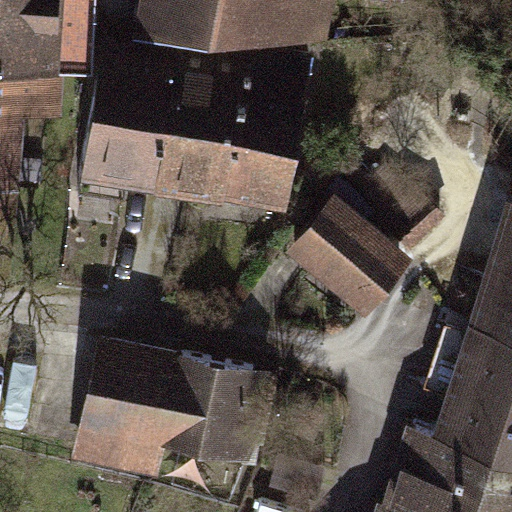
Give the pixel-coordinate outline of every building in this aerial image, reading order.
[(0,0),(0,39),(86,44),(88,0),(0,0)] [(167,0),(161,31),(316,35),(323,0),(167,0)] [(244,72),(183,61),(162,173),(286,190),(311,51),(279,47),(277,62),(247,56),(244,72)] [(130,167),(162,173),(183,61),(183,55),(148,50),(147,58),(105,51),(73,216),(121,221),(130,167)] [(0,180),(12,182),(43,185),(45,157),(15,155),(18,106),(48,108),(50,66),(0,62),(0,180)] [(340,168),(323,156),(303,184),(320,196),(340,168)] [(443,211),(406,178),(376,212),(413,244),(443,211)] [(12,182),(0,180),(0,268),(2,268),(12,182)] [(403,253),(335,195),(299,237),(367,295),(403,253)] [(470,314),(484,319),(511,328),(511,231),(494,288),(480,284),(470,314)] [(459,393),(446,428),(511,451),(511,328),(484,319),(480,332),(449,325),(430,384),(459,393)] [(109,340),(86,455),(159,470),(166,436),(238,451),(256,365),(186,350),(184,356),(109,340)] [(511,511),(511,451),(446,428),(416,419),(388,511),(511,511)] [(310,493),(317,464),(280,455),(273,483),(310,493)]
